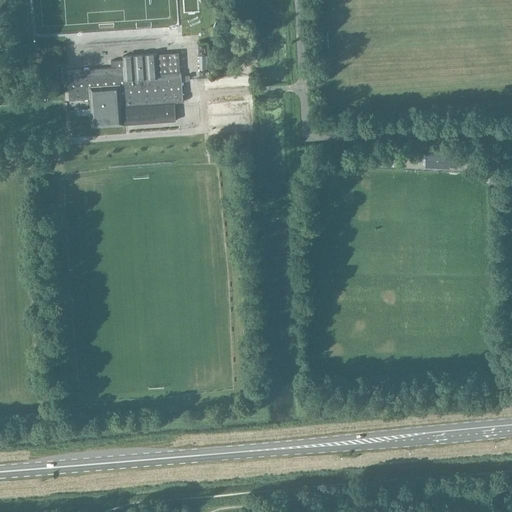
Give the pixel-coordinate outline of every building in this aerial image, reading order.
[(153,34),(154,41),(176,38),(176,43),(189,42),(188,35),(194,34),(193,28),(153,34)] [(183,102),(181,73),(158,74),(156,53),(123,56),(123,60),(111,61),(111,68),(67,71),(69,100),(90,99),(92,127),(124,125),(176,121),(174,103),(183,102)] [(200,68),(208,68),(209,55),(201,55),(200,68)] [(456,164),(462,165),(463,153),(456,152),(457,150),(426,149),(426,154),(425,161),(425,167),(449,168),(449,166),(456,166),(456,164)] [(496,174),(489,174),(490,188),(497,188),(496,174)]
